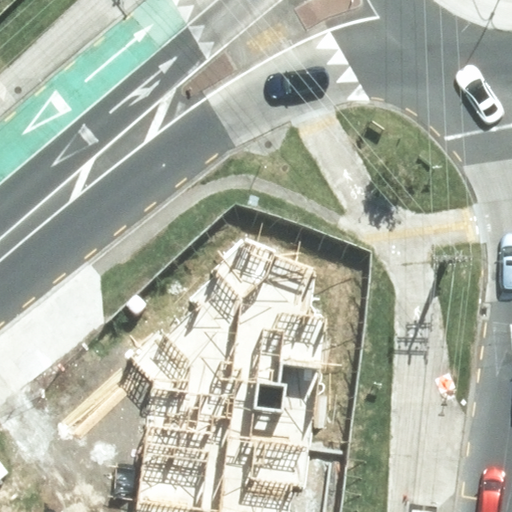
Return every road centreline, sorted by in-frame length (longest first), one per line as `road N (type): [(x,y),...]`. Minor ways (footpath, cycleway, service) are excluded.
road 1 (secondary): [(418,49),(354,58),(288,83),(108,191),(0,271)]
road 2 (secondary): [(0,211),(214,0)]
road 3 (secondary): [(511,195),(462,73)]
